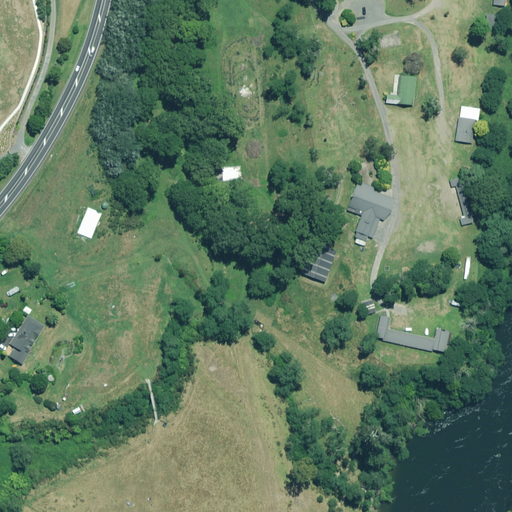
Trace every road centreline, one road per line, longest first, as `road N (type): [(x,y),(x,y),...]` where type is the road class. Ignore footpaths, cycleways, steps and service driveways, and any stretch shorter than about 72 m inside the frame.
road 1 (unknown): [(338,27),(381,99),(392,145),(398,198),(370,277),(373,294),(386,307),(416,313)]
road 2 (primary): [(0,206),(62,112),(104,0)]
road 3 (unknown): [(338,27),(418,22),(432,34),(439,59),(443,115)]
